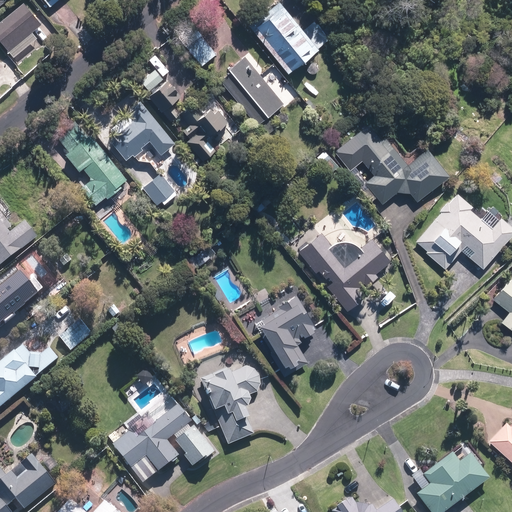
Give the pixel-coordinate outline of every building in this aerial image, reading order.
[(285,72),(315,47),(276,0),(273,0),(246,23),(285,72)] [(39,23),(22,1),(0,18),(0,42),(6,50),(39,23)] [(176,34),(200,65),(215,53),(190,22),(176,34)] [(325,43),(315,31),(309,36),(320,48),(325,43)] [(282,102),(243,55),(226,68),(229,71),(219,79),(256,124),(282,102)] [(165,78),(146,94),(159,110),(160,109),(169,120),(179,112),(170,101),(178,94),(165,78)] [(173,142),(137,99),(123,110),(131,119),(107,138),(124,158),(130,153),(132,156),(141,148),(139,146),(147,139),(159,153),(173,142)] [(226,121),(215,108),(211,112),(206,106),(199,112),(191,103),(178,113),(187,124),(181,129),(188,137),(185,140),(201,159),(213,149),(204,138),(226,121)] [(260,125),(267,134),(279,124),(272,116),(260,125)] [(125,178),(88,132),(85,134),(73,119),(54,134),(66,149),(63,153),(77,170),(81,167),(88,176),(87,179),(79,186),(93,204),(104,195),(106,198),(120,186),(118,183),(125,178)] [(405,163),(382,135),(379,137),(366,122),(346,139),(359,154),(357,156),(372,174),(365,180),(351,163),(343,169),(370,201),(375,196),(381,203),(396,191),(409,192),(415,200),(447,174),(424,146),(405,163)] [(203,159),(198,163),(202,167),(206,163),(203,159)] [(176,193),(159,172),(141,187),(155,204),(160,200),(163,204),(176,193)] [(482,268),(511,231),(511,227),(498,216),(489,226),(468,208),(471,204),(455,192),(447,201),(445,200),(437,209),(439,211),(414,240),(425,250),(424,252),(444,268),(460,250),(482,268)] [(256,204),(259,209),(265,205),(261,200),(256,204)] [(0,263),(35,236),(23,220),(8,232),(6,229),(9,226),(3,219),(0,221),(0,263)] [(330,244),(320,231),(297,250),(314,272),(317,269),(323,277),(326,275),(330,280),(325,285),(345,310),(365,294),(358,286),(362,282),(364,285),(376,275),(374,273),(389,260),(371,237),(358,247),(356,246),(353,243),(349,242),(345,240),(340,241),(335,241),(330,244)] [(199,264),(209,256),(203,249),(193,257),(199,264)] [(14,314),(37,292),(17,272),(0,289),(0,318),(8,327),(18,317),(14,314)] [(511,279),(508,276),(491,298),(508,311),(500,321),(511,330),(511,279)] [(306,313),(295,294),(277,305),(280,310),(257,324),(259,328),(257,330),(270,351),(269,352),(283,375),(307,361),(296,343),(300,341),(299,338),(315,327),(305,313),(306,313)] [(84,316),(63,333),(75,348),(96,331),(84,316)] [(0,358),(0,404),(33,377),(32,376),(55,358),(46,347),(39,353),(26,352),(20,345),(12,351),(10,350),(0,358)] [(211,410),(212,410),(226,444),(253,433),(242,407),(244,407),(247,399),(245,395),(256,391),(259,383),(258,375),(253,368),(245,365),(227,373),(225,367),(199,378),(200,382),(199,382),(211,410)] [(165,440),(189,421),(175,404),(153,422),(153,423),(135,437),(129,429),(110,443),(128,467),(144,455),(155,471),(176,455),(165,440)] [(505,423),(487,442),(511,464),(511,420),(510,422),(511,423),(509,427),(505,423)] [(428,511),(441,511),(487,478),(469,453),(458,461),(451,452),(421,474),(428,483),(414,493),(428,511)] [(22,508),(54,483),(30,454),(19,463),(25,470),(16,478),(9,470),(4,474),(0,469),(0,511),(9,511),(4,505),(13,497),(22,508)] [(115,511),(102,500),(91,511),(84,511),(69,497),(55,511),(115,511)] [(399,511),(391,499),(375,510),(370,503),(368,505),(354,502),(350,497),(330,510),(330,511),(399,511)]
